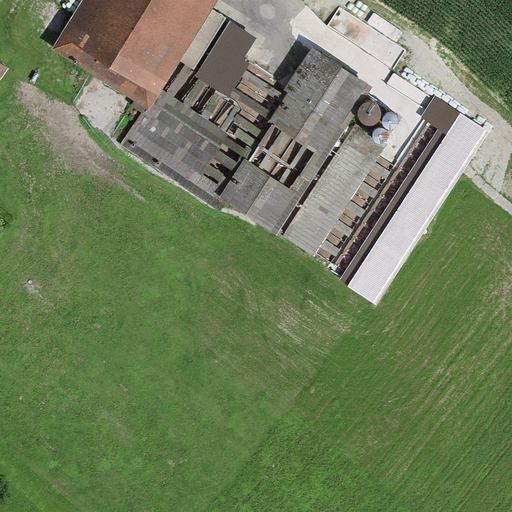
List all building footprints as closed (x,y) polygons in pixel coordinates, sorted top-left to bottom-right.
[(84,0),(58,41),(148,98),(210,0),(84,0)] [(198,69),(230,88),(262,33),(231,14),(198,69)] [(0,79),(11,64),(0,55),(0,79)] [(285,230),(315,250),(387,139),(356,119),(285,230)] [(350,232),(395,164),(379,154),(335,222),(350,232)]
